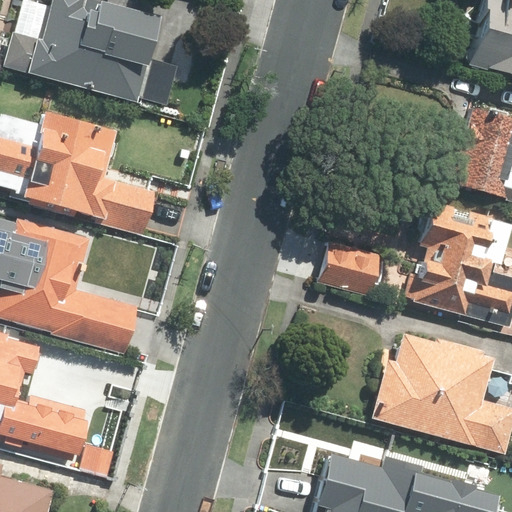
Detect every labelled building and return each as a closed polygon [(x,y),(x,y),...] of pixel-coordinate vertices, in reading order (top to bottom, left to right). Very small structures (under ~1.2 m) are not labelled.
[(97,0),(97,2),(91,0),(50,0),(38,36),(13,28),(3,60),(138,103),(167,16),(117,0),(97,0)] [(511,0),(483,0),(467,55),(511,67),(511,0)] [(511,105),(469,92),(446,169),(511,189),(511,105)] [(124,123),(49,101),(43,118),(3,105),(0,115),(0,182),(140,224),(154,178),(111,165),(124,123)] [(505,209),(436,188),(404,287),(505,319),(511,296),(511,281),(485,272),(505,209)] [(90,234),(20,215),(5,210),(0,226),(0,252),(11,256),(0,295),(0,307),(73,328),(82,297),(72,295),(79,273),(90,234)] [(332,234),(325,270),(376,280),(383,244),(332,234)] [(494,345),(395,320),(372,410),(506,443),(511,419),(511,403),(481,396),(494,345)] [(0,425),(72,445),(94,367),(13,345),(3,381),(0,380),(0,425)] [(0,511),(43,511),(51,482),(3,470),(6,458),(0,456),(0,511)] [(388,473),(347,461),(332,511),(449,511),(461,473),(418,461),(415,471),(393,465),(388,473)]
